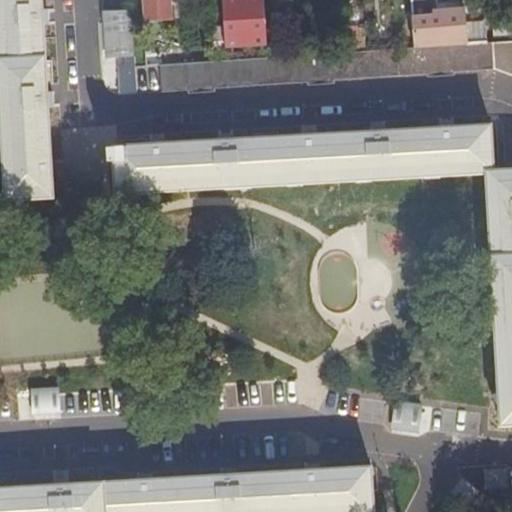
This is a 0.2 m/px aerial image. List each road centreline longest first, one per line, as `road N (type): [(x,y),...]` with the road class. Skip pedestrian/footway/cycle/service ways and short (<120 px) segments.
road 1 (residential): [(85,0),(91,76),(107,99),(139,108),(493,86),(511,93)]
road 2 (residential): [(511,451),(326,445),(276,420)]
